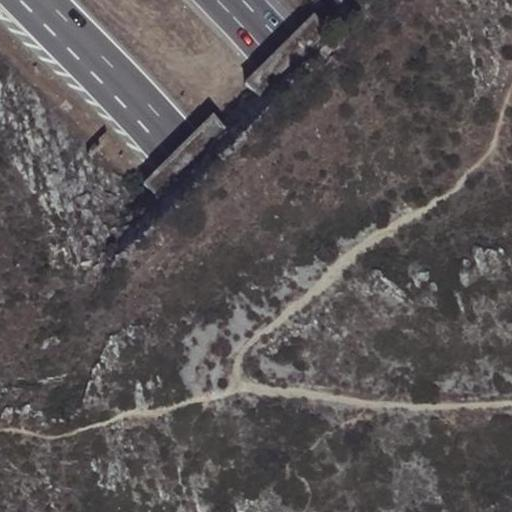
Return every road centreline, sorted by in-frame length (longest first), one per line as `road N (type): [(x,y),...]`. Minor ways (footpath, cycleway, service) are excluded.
road 1 (motorway): [(26,0),(511,488)]
road 2 (motorway): [(511,284),(232,0)]
